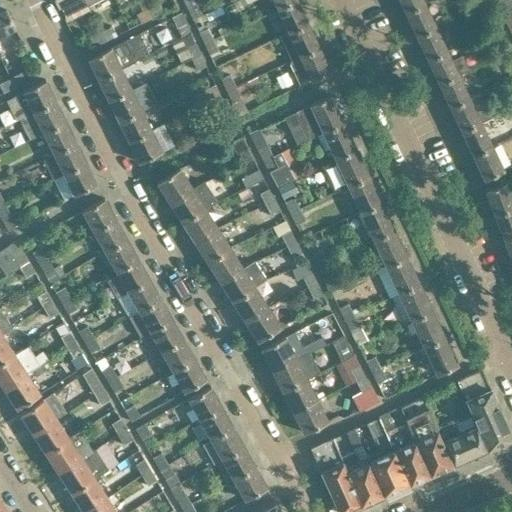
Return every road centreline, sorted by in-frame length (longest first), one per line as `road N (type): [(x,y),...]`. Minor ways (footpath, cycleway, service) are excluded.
road 1 (residential): [(32,0),(145,226),(277,456)]
road 2 (residential): [(504,349),(341,0)]
road 3 (residential): [(504,349),(277,456)]
